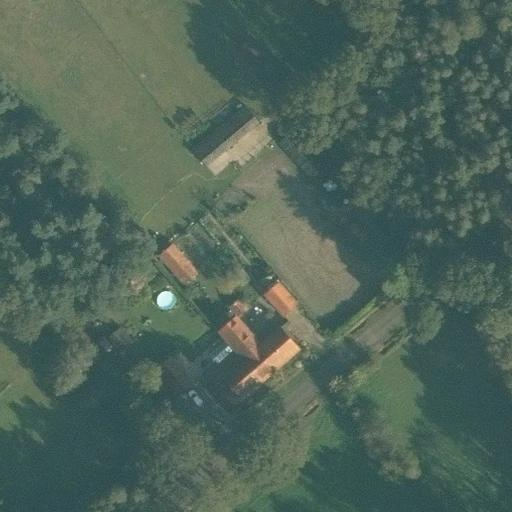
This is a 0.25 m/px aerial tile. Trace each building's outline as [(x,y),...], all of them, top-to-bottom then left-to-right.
[(207,166),(259,123),(245,105),(192,149),(207,166)] [(159,254),(184,284),(199,271),(173,242),(159,254)] [(277,280),(263,292),(284,315),(297,302),(277,280)] [(247,307),(239,297),(228,306),(237,316),(247,307)] [(235,349),(228,355),(256,386),(298,349),(278,327),(260,343),(235,315),(218,330),(235,349)] [(76,324),(53,343),(59,351),(72,340),(79,349),(89,340),(76,324)] [(121,326),(107,338),(119,353),(134,342),(121,326)] [(194,382),(170,354),(155,366),(179,395),(194,382)] [(228,355),(202,378),(227,408),(239,397),(241,399),(256,386),(228,355)]
